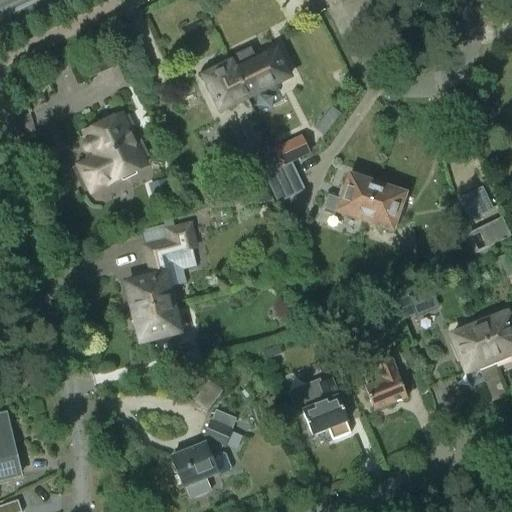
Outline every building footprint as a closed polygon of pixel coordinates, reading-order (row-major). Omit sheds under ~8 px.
[(250,50),(228,61),(247,100),(289,79),(276,54),(257,63),(250,50)] [(247,100),(228,61),(212,68),(215,73),(203,78),(220,113),(247,100)] [(128,133),(121,118),(117,120),(115,119),(112,118),(110,118),(107,119),(105,120),(104,122),(103,123),(102,124),(102,126),(102,128),(85,136),(88,142),(87,143),(85,144),(84,146),(84,147),(84,148),(84,150),(85,152),(86,153),(87,154),(88,154),(90,154),(91,154),(93,153),(96,159),(78,168),(91,193),(144,167),(132,141),(137,139),(133,131),(128,133)] [(310,155),(302,138),(273,152),(281,168),(290,164),(310,155)] [(243,164),(251,181),(269,172),(262,156),(243,164)] [(297,178),(290,164),(281,168),(270,174),(265,176),(272,190),(297,178)] [(324,211),(364,225),(377,187),(349,177),(340,202),(328,198),(324,211)] [(251,186),(260,206),(271,201),(263,181),(251,186)] [(377,187),(364,225),(393,235),(406,197),(377,187)] [(173,208),(169,196),(154,200),(158,213),(173,208)] [(460,201),(458,201),(470,225),(483,218),(472,197),(461,203),(460,201)] [(502,223),(481,233),(489,249),(511,239),(502,220),(501,221),(502,223)] [(185,283),(182,269),(195,266),(191,250),(196,249),(190,226),(175,229),(165,232),(168,242),(144,248),(151,279),(126,286),(133,315),(172,305),(168,288),(185,283)] [(511,277),(511,253),(498,260),(506,280),(511,277)] [(340,278),(336,290),(348,294),(352,281),(340,278)] [(414,315),(437,306),(428,285),(405,294),(414,315)] [(396,312),(400,322),(414,316),(414,315),(405,294),(391,300),(396,312)] [(396,312),(391,300),(379,305),(384,317),(396,312)] [(172,305),(133,315),(141,344),(179,334),(172,305)] [(511,328),(506,315),(479,327),(493,363),(511,355),(511,328)] [(311,332),(324,365),(337,359),(324,327),(311,332)] [(493,363),(479,327),(451,338),(465,375),(493,363)] [(198,341),(205,364),(223,359),(217,336),(198,341)] [(280,356),(276,347),(260,353),(263,362),(280,356)] [(386,380),(364,389),(373,412),(407,399),(392,364),(381,368),(386,380)] [(350,434),(345,423),(347,422),(330,381),(319,386),(318,383),(306,388),(307,391),(289,398),(297,417),(302,415),(311,437),(327,431),(332,442),(350,434)] [(219,455),(222,446),(225,448),(235,421),(213,413),(203,439),(209,441),(207,445),(170,460),(172,466),(171,467),(174,474),(175,474),(182,490),(184,489),(189,500),(210,491),(206,480),(218,475),(219,477),(229,472),(230,469),(225,455),(221,454),(219,455)] [(0,481),(19,477),(11,441),(9,441),(3,417),(0,417),(0,481)] [(0,511),(20,511),(17,501),(0,507),(0,511)]
